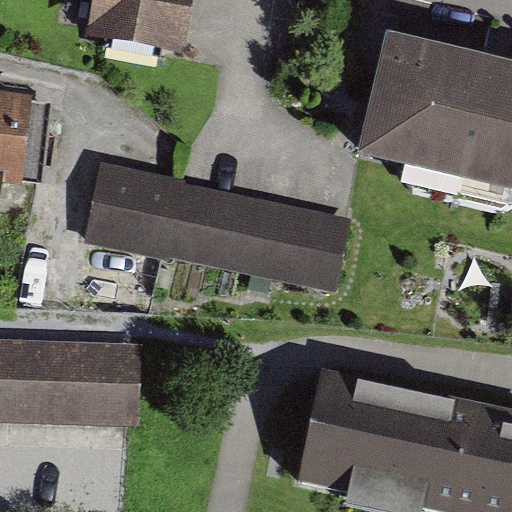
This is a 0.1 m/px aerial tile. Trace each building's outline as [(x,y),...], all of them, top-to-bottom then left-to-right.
[(85,0),(79,40),(178,54),(186,0),(85,0)] [(511,72),(375,42),(348,161),(511,198),(511,72)] [(20,107),(0,104),(0,190),(10,192),(20,107)] [(346,223),(98,172),(83,245),(331,296),(346,223)] [(139,351),(0,344),(0,418),(136,424),(139,351)] [(511,511),(511,423),(324,383),(300,496),(377,511),(511,511)]
